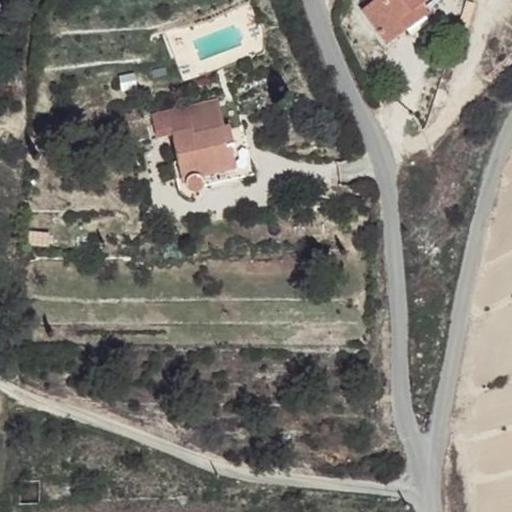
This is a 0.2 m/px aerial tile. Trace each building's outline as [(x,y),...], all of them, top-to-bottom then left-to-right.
[(383,0),(384,1),(367,15),(394,48),(414,31),(407,21),(424,6),(431,0),(383,0)] [(424,6),(407,21),(414,31),(432,17),(424,6)] [(154,136),(165,133),(187,129),(188,135),(222,130),(217,103),(150,115),(154,136)] [(239,126),(227,129),(230,151),(226,151),(229,169),(197,175),(200,188),(249,179),(239,126)] [(187,129),(165,133),(170,160),(172,166),(176,165),(179,178),(178,186),(179,192),(182,195),(186,198),(192,197),(197,195),(200,188),(197,175),(229,169),(226,151),(230,151),(227,129),(222,130),(188,135),(187,129)] [(170,160),(165,162),(170,190),(171,193),(172,196),(174,199),(178,200),(180,202),(184,204),(186,198),(182,195),(179,192),(178,186),(179,178),(176,165),(172,166),(170,160)]
